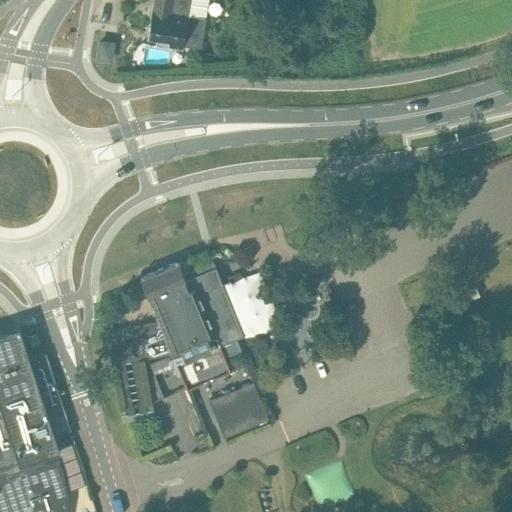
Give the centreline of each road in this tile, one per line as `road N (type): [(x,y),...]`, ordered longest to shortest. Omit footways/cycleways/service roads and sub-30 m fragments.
road 1 (primary): [(309,125),(200,118),(69,145)]
road 2 (primary): [(81,186),(164,152),(309,125)]
road 3 (primary): [(309,125),(433,111),(511,87)]
road 4 (unclassified): [(117,511),(76,368)]
road 5 (unclassified): [(76,368),(53,240)]
road 6 (unclassified): [(38,120),(35,58),(67,0)]
road 7 (unclassified): [(18,254),(76,368)]
